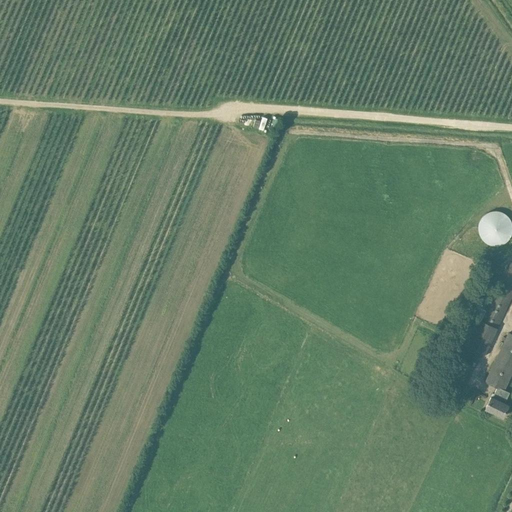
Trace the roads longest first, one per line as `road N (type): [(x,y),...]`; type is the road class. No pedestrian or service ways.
road 1 (track): [(511,127),(0,100)]
road 2 (track): [(290,131),(494,146),(511,196)]
